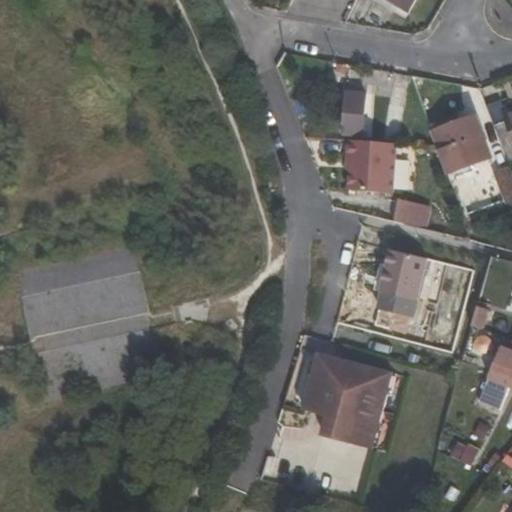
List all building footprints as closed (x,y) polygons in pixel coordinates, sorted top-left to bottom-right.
[(418,0),(371,0),(373,1),(373,0),(389,0),(411,13),(418,0)] [(389,0),(373,0),(373,1),(406,21),(411,13),(389,0)] [(344,138),(363,140),(364,138),(368,94),(348,92),(344,138)] [(368,94),(364,138),(371,138),(375,95),(368,94)] [(511,110),(504,114),(506,121),(494,126),(511,167),(511,171),(511,110)] [(450,123),(429,131),(442,166),(446,175),(491,158),(474,114),(450,123)] [(447,116),(426,124),(429,131),(450,123),(447,116)] [(353,161),(351,193),(394,196),(398,147),(351,144),(349,161),(353,161)] [(511,171),(511,167),(494,174),(510,215),(511,213),(511,171)] [(423,228),(428,206),(399,200),(394,221),(423,228)] [(382,293),(417,302),(427,261),(391,252),(382,293)] [(486,275),(478,273),(474,290),(481,292),(486,275)] [(477,309),(471,328),(483,333),(487,320),(489,312),(477,309)] [(511,329),(487,320),(483,333),(505,341),(508,342),(511,331),(511,329)] [(511,344),(508,342),(505,341),(501,349),(511,353),(511,344)] [(511,353),(501,349),(479,403),(500,412),(510,387),(511,388),(511,353)] [(330,418),(329,420),(378,432),(393,376),(321,356),(306,411),(330,418)] [(373,451),(378,432),(329,420),(325,437),(373,451)]
